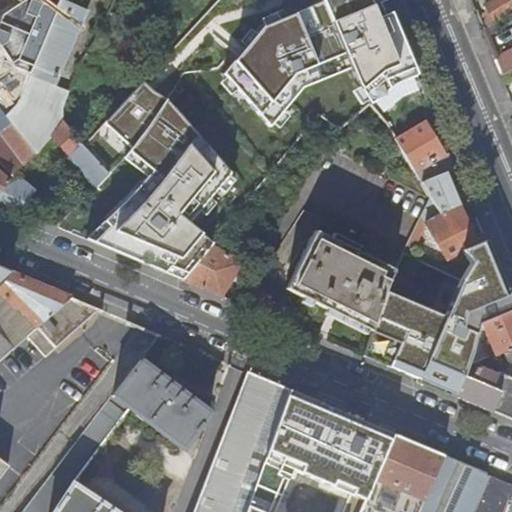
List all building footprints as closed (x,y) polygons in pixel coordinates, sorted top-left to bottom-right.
[(86,10),(61,0),(59,0),(24,81),(14,109),(5,115),(0,108),(0,169),(11,179),(14,176),(28,161),(34,156),(42,148),(51,137),(63,122),(60,119),(71,93),(54,86),(86,10)] [(40,40),(58,2),(53,0),(37,0),(22,31),(40,40)] [(375,99),(359,81),(358,79),(359,78),(343,59),(361,44),(367,38),(386,17),(393,14),(386,0),(218,0),(176,47),(190,63),(182,71),(183,72),(246,144),(262,161),(263,162),(318,114),(319,115),(340,130),(371,103),(375,99)] [(495,19),(511,8),(511,0),(495,0),(487,5),(490,11),(477,18),(482,30),(497,22),(495,19)] [(499,30),(497,22),(482,30),(486,38),(499,30)] [(416,73),(400,35),(378,52),(384,60),(359,81),(375,99),(416,73)] [(384,60),(378,52),(367,38),(361,44),(343,59),(359,78),(358,79),(359,81),(384,60)] [(167,55),(182,71),(190,63),(176,47),(167,55)] [(511,48),(494,58),(501,76),(511,70),(511,69),(511,48)] [(387,125),(390,131),(395,139),(424,123),(434,117),(416,73),(375,99),(371,103),(387,125)] [(51,137),(95,187),(109,174),(83,146),(63,122),(51,137)] [(439,157),(424,123),(395,139),(415,172),(422,183),(429,180),(446,173),(455,169),(448,151),(439,157)] [(112,170),(120,160),(93,136),(83,146),(109,174),(112,170)] [(251,172),(261,184),(272,171),(263,162),(262,161),(251,172)] [(0,169),(0,190),(11,179),(0,169)] [(460,205),(446,173),(429,180),(422,183),(430,198),(440,214),(460,205)] [(33,193),(14,176),(11,179),(0,190),(0,203),(18,211),(33,193)] [(462,250),(463,251),(476,245),(460,205),(440,214),(430,198),(421,216),(435,238),(446,257),(462,250)] [(426,227),(417,223),(402,254),(410,258),(426,227)] [(286,289),(370,332),(379,306),(385,286),(393,271),(316,231),(286,289)] [(470,264),(475,272),(495,264),(486,241),(476,245),(463,251),(470,264)] [(241,262),(211,245),(182,281),(221,297),(231,280),(238,283),(242,276),(236,272),(241,262)] [(379,306),(437,333),(450,303),(451,299),(459,281),(410,258),(402,254),(393,271),(385,286),(379,306)] [(470,282),(475,272),(470,264),(462,277),(470,282)] [(0,282),(11,272),(0,267),(0,282)] [(18,307),(37,327),(71,297),(11,272),(0,282),(0,360),(12,349),(0,335),(0,293),(1,293),(16,309),(18,307)] [(255,281),(240,305),(268,317),(274,302),(255,281)] [(0,335),(12,349),(37,327),(18,307),(16,309),(1,293),(0,293),(0,335)] [(54,346),(97,308),(71,297),(37,327),(54,346)] [(466,309),(450,303),(437,333),(435,338),(417,380),(454,395),(465,370),(466,369),(470,353),(450,345),(444,342),(446,339),(451,341),(466,309)] [(496,351),(500,353),(504,351),(511,347),(511,310),(482,323),(494,348),(496,351)] [(185,379),(149,353),(115,393),(133,407),(186,449),(202,427),(219,405),(185,379)] [(511,366),(511,367),(498,373),(511,379),(511,366)] [(511,379),(498,373),(497,376),(477,367),(474,374),(465,370),(454,395),(511,419),(511,379)] [(267,381),(247,372),(193,511),(246,511),(290,391),(267,381)] [(288,499),(325,405),(290,391),(246,511),(303,511),(306,506),(288,499)] [(115,393),(29,501),(42,511),(51,511),(77,476),(86,466),(133,407),(115,393)] [(395,436),(343,413),(306,506),(303,511),(362,511),(371,492),(395,436)] [(418,511),(444,457),(395,436),(371,492),(362,511),(418,511)] [(418,511),(469,511),(487,475),(452,460),(444,457),(418,511)] [(0,484),(13,469),(0,458),(0,484)] [(128,511),(115,503),(77,476),(51,511),(128,511)] [(506,511),(511,501),(511,485),(491,477),(473,511),(506,511)] [(42,511),(29,501),(20,511),(42,511)]
